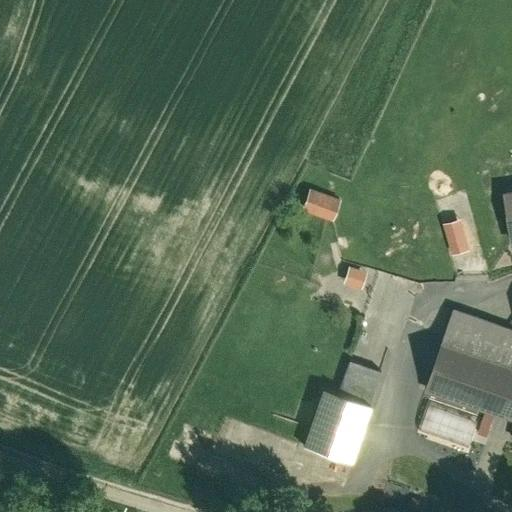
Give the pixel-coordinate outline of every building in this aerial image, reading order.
[(347,188),(316,177),(308,200),(339,211),(347,188)] [(455,255),(475,250),(466,218),(447,223),(455,255)] [(354,266),(348,285),(367,290),(372,271),(354,266)] [(447,331),(511,351),(511,316),(458,299),(447,331)] [(511,351),(447,331),(431,380),(511,406),(511,351)] [(356,351),(344,383),(378,395),(389,364),(356,351)] [(361,453),(382,396),(378,395),(344,383),(330,377),(322,396),(308,434),(361,453)]
